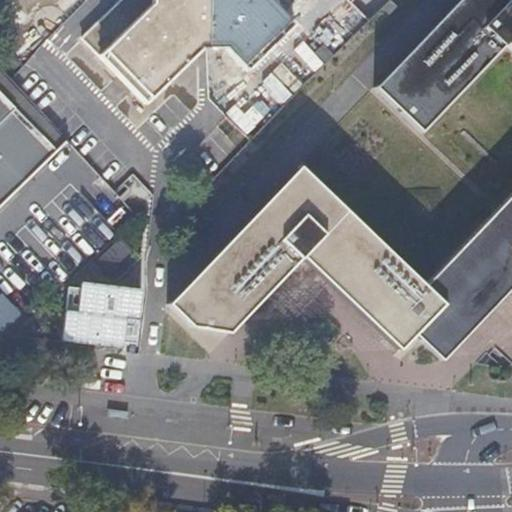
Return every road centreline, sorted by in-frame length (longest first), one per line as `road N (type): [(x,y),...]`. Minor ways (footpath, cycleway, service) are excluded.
road 1 (primary): [(482,424),(398,429),(291,472)]
road 2 (primary): [(0,449),(191,477)]
road 3 (primary): [(461,480),(291,472)]
road 4 (primary): [(191,477),(314,511)]
